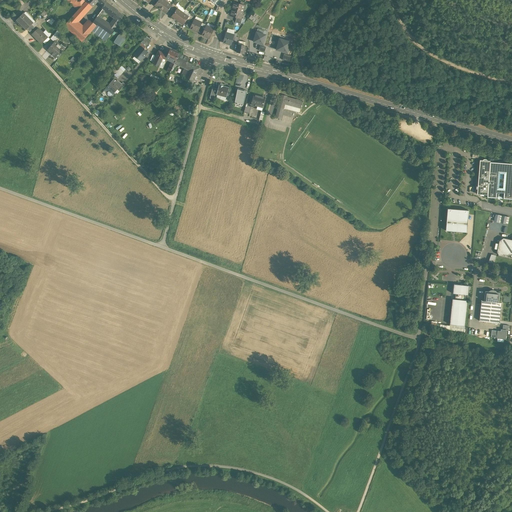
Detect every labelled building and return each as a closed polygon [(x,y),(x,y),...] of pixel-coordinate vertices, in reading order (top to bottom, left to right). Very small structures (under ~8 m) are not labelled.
[(82,2),(80,0),(76,0),(73,5),(78,9),(84,3),(82,2)] [(158,0),(157,1),(155,5),(160,9),(166,1),(164,0),(158,0)] [(86,1),(71,18),(76,22),(92,5),(86,1)] [(171,5),(166,1),(160,9),(166,13),(169,9),(172,6),(171,5)] [(104,5),(102,8),(103,9),(116,18),(120,13),(117,11),(118,10),(106,2),(104,5)] [(240,4),(234,3),(232,9),(242,12),(244,6),(240,4)] [(174,13),(172,16),(177,20),(183,13),(177,9),(174,13)] [(242,12),(232,9),(230,16),(236,17),(241,18),(242,12)] [(116,18),(110,26),(111,30),(112,31),(123,15),(120,13),(116,18)] [(188,17),(183,13),(177,20),(183,24),(186,20),(188,17)] [(256,23),(258,19),(256,18),(258,15),(255,13),(253,16),(251,15),(249,18),(256,23)] [(28,19),(23,14),(17,20),(27,30),(33,23),(28,19)] [(100,18),(97,17),(93,23),(96,25),(92,30),(95,32),(105,39),(111,30),(110,26),(100,18)] [(76,22),(71,18),(65,25),(83,41),(89,34),(83,28),(76,22)] [(201,22),(195,19),(190,28),(197,31),(200,25),(201,22)] [(91,24),(88,22),(83,28),(89,34),(90,33),(92,30),(96,25),(93,23),(91,24)] [(213,29),(206,26),(206,27),(203,34),(202,34),(209,38),(213,29)] [(43,33),(38,28),(32,34),(41,44),(48,38),(43,33)] [(56,32),(51,38),(53,40),(56,39),(59,35),(58,34),(56,32)] [(233,35),(226,33),(223,43),(231,45),(231,42),(233,35)] [(265,35),(256,33),(254,42),(263,44),(265,35)] [(124,40),(118,36),(114,42),(120,46),(124,40)] [(146,36),(141,42),(146,46),(151,40),(146,36)] [(290,42),(280,39),(277,50),(287,53),(290,42)] [(63,48),(54,41),(47,50),(56,57),(63,48)] [(245,45),(238,44),(237,52),(243,54),(244,51),(245,51),(246,47),(245,47),(245,45)] [(141,46),(134,55),(140,60),(148,52),(141,46)] [(179,53),(170,49),(167,55),(166,58),(173,61),(175,62),(179,53)] [(167,55),(159,51),(153,64),(158,66),(162,56),(166,58),(167,55)] [(189,58),(179,53),(175,62),(178,63),(185,67),(187,63),(189,58)] [(284,54),(282,60),(291,62),(292,57),(284,54)] [(203,70),(192,64),(189,69),(185,79),(196,84),(203,70)] [(120,68),(119,68),(115,72),(120,76),(124,72),(120,68)] [(116,81),(114,79),(104,90),(107,92),(108,95),(109,96),(111,95),(111,96),(117,89),(121,84),(117,80),(116,81)] [(125,84),(123,82),(121,84),(117,89),(120,91),(125,84)] [(220,85),(219,85),(218,89),(217,94),(217,93),(217,94),(216,94),(226,97),(229,87),(223,86),(220,85)] [(235,103),(243,106),(246,91),(238,89),(235,103)] [(287,96),(281,94),(275,117),(281,119),(285,104),(300,108),(302,101),(287,97),(287,96)] [(254,95),(253,95),(252,99),(251,105),(252,105),(258,106),(257,109),(262,110),(265,98),(257,96),(254,95)] [(251,105),(246,103),(244,112),(250,114),(252,105),(251,105)] [(483,159),(482,160),(480,160),(477,194),(487,195),(490,162),(490,161),(487,160),(486,159),(485,159),(484,159),(483,159)] [(511,163),(490,162),(487,198),(511,199),(511,163)] [(469,210),(447,208),(446,222),(446,230),(467,232),(467,224),(469,210)] [(511,239),(511,240),(503,238),(499,241),(497,252),(498,255),(508,257),(510,255),(511,257),(511,239)] [(469,286),(454,284),(453,294),(456,294),(465,295),(468,295),(469,286)] [(490,290),(488,291),(485,291),(484,301),(499,303),(500,293),(497,292),(495,291),(493,290),(490,290)] [(455,299),(452,299),(450,324),(465,326),(468,301),(465,300),(455,299)] [(484,301),(481,301),(479,321),(499,323),(501,303),(499,303),(484,301)] [(506,330),(501,330),(500,332),(497,331),(497,337),(497,338),(505,339),(506,330)]
